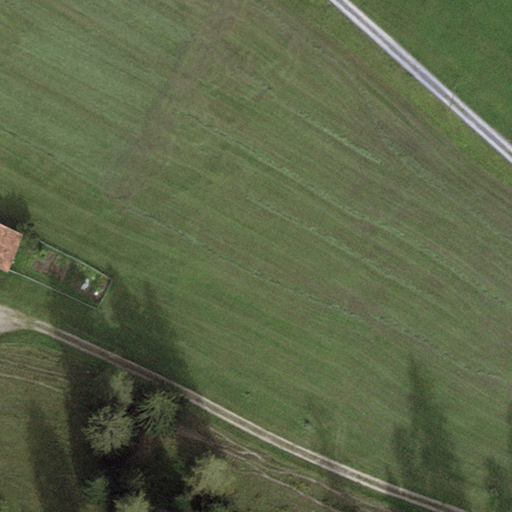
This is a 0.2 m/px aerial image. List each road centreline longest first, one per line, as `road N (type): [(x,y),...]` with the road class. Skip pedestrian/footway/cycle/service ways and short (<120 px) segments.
road 1 (track): [(443,511),(53,332),(0,315)]
road 2 (track): [(333,0),(511,158)]
